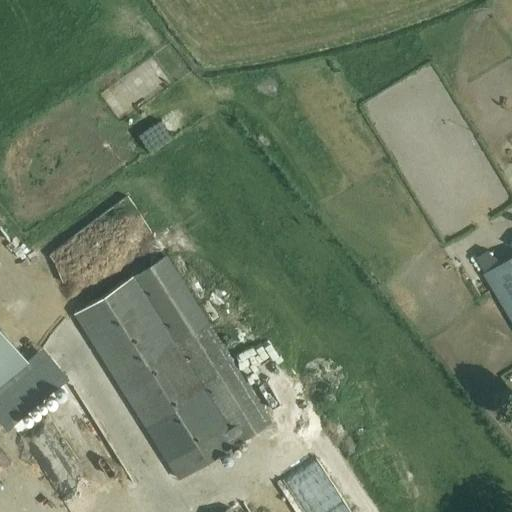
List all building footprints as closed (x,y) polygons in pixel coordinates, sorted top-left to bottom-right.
[(484,150),(430,179),(457,228),(511,199),(484,150)] [(182,197),(171,204),(181,222),(193,215),(182,197)] [(77,225),(42,237),(59,284),(94,271),(77,225)] [(177,479),(269,422),(166,255),(75,312),(177,479)] [(511,255),(483,274),(511,320),(511,255)] [(394,258),(379,268),(398,297),(413,287),(394,258)] [(469,269),(453,280),(464,295),(480,283),(469,269)] [(0,382),(26,360),(0,329),(0,382)] [(24,380),(61,428),(83,411),(45,363),(24,380)] [(32,418),(15,420),(17,431),(33,429),(32,418)] [(46,427),(24,442),(65,506),(88,491),(46,427)] [(262,448),(305,511),(342,511),(287,431),(262,448)]
